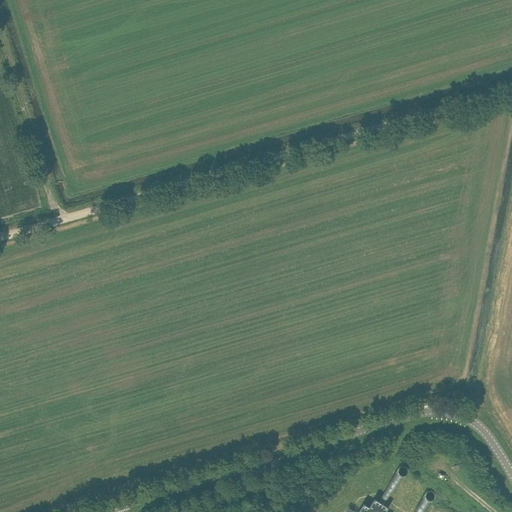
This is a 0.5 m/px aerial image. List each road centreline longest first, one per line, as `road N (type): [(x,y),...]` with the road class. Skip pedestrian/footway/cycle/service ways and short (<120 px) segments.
road 1 (track): [(511,89),(0,236)]
road 2 (track): [(0,33),(58,221)]
